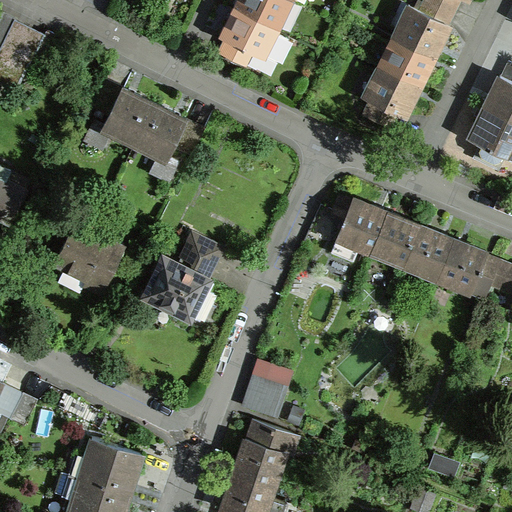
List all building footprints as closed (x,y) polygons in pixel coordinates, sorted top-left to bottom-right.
[(239,0),(229,21),(222,37),(265,58),(293,0),(239,0)] [(423,0),(421,5),(453,21),(464,0),(423,0)] [(367,94),(412,117),(458,24),(453,21),(421,5),(413,1),(367,94)] [(0,47),(16,15),(0,7),(0,47)] [(45,32),(15,17),(0,47),(0,78),(16,86),(45,32)] [(60,36),(47,29),(45,32),(35,51),(50,59),(60,36)] [(511,79),(504,75),(472,136),(511,156),(511,79)] [(109,113),(122,84),(104,76),(89,103),(109,113)] [(189,114),(123,83),(122,84),(109,113),(100,130),(167,162),(175,145),(188,118),(189,114)] [(207,126),(188,118),(175,145),(194,154),(207,126)] [(0,219),(10,225),(29,187),(0,172),(0,219)] [(393,203),(358,188),(333,247),(356,257),(361,245),(374,250),(393,203)] [(374,250),(407,264),(427,217),(393,203),(374,250)] [(132,238),(78,214),(56,262),(111,286),(132,238)] [(407,264),(439,277),(459,230),(427,217),(407,264)] [(179,252),(166,246),(145,291),(198,316),(219,272),(213,269),(226,241),(192,225),(179,252)] [(439,277),(475,292),(493,249),(494,245),(459,230),(439,277)] [(511,257),(506,255),(493,249),(475,292),(487,297),(494,280),(511,287),(511,257)] [(295,368),(259,356),(253,372),(289,384),(295,368)] [(39,393),(0,372),(0,406),(25,420),(39,393)] [(279,415),(289,384),(253,372),(242,404),(279,415)] [(298,427),(253,413),(223,505),(241,511),(285,511),(288,502),(274,498),(298,427)] [(131,511),(153,449),(94,429),(66,511),(67,511),(131,511)]
